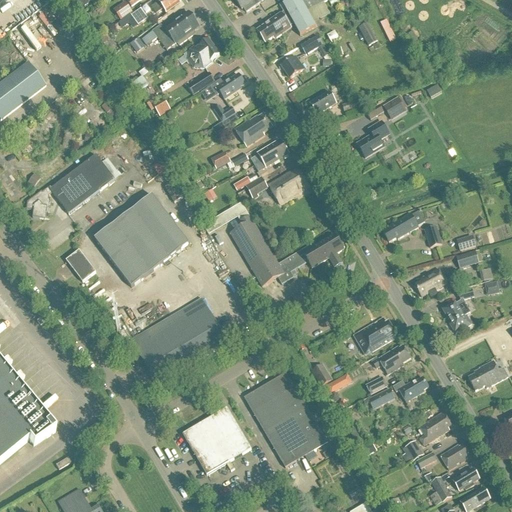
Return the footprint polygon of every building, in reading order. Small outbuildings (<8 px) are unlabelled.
[(0,0),(0,8),(11,0),(0,0)] [(90,0),(72,0),(80,12),(93,4),(90,0)] [(132,0),(128,3),(132,9),(144,0),(132,0)] [(163,0),(158,4),(159,5),(152,10),(157,16),(164,11),(166,14),(179,5),(179,4),(179,2),(178,0),(163,0)] [(234,0),(242,11),(243,11),(246,15),(261,5),(258,1),(257,0),(234,0)] [(283,15),(266,26),(265,27),(258,32),(266,45),(281,35),(282,37),(293,30),(290,27),(293,25),(300,39),(317,29),(308,14),(333,0),(295,0),(284,6),(289,16),(285,19),(283,15)] [(114,12),(121,22),(133,14),(125,4),(114,12)] [(138,27),(147,20),(141,11),(132,18),(138,27)] [(200,30),(194,22),(189,15),(165,32),(162,28),(153,34),(154,35),(144,42),(148,48),(158,41),(168,53),(186,40),(188,43),(196,37),(194,34),(200,30)] [(387,22),(381,25),(385,35),(392,32),(387,22)] [(368,25),(358,30),(369,49),(378,43),(368,25)] [(339,42),(334,33),(327,38),(332,46),(339,42)] [(105,36),(100,40),(104,45),(109,42),(105,36)] [(306,58),(319,51),(324,60),(329,57),(324,48),(318,38),(301,48),(306,58)] [(130,46),(137,55),(146,49),(139,40),(130,46)] [(220,57),(209,42),(196,52),(194,49),(190,52),(188,62),(194,70),(204,71),(212,65),(211,63),(220,57)] [(305,71),(296,58),(282,68),(291,81),(305,71)] [(0,123),(46,89),(27,65),(0,85),(0,123)] [(215,84),(210,76),(188,89),(193,98),(215,84)] [(245,87),(239,77),(232,82),(231,80),(224,85),(221,81),(207,90),(212,98),(216,95),(218,97),(220,96),(225,102),(238,94),(238,91),(245,87)] [(340,77),(334,81),(338,88),(344,84),(340,77)] [(143,79),(132,86),(138,95),(148,88),(143,79)] [(441,86),(431,91),(434,98),(444,92),(441,86)] [(338,106),(331,94),(316,102),(316,103),(312,106),(315,112),(315,114),(316,117),(318,117),(323,115),(338,106)] [(383,109),(390,120),(405,112),(398,100),(383,109)] [(171,113),(165,102),(154,108),(160,119),(171,113)] [(345,115),(358,111),(356,104),(342,108),(345,115)] [(232,110),(224,114),(220,108),(214,112),(223,125),(231,119),(236,116),(232,110)] [(371,123),(384,116),(379,108),(366,116),(371,123)] [(273,130),(264,117),(259,120),(258,119),(250,124),(250,123),(236,132),(248,150),(265,138),(264,136),(273,130)] [(220,129),(214,133),(216,137),(228,130),(225,123),(218,127),(220,129)] [(389,138),(382,125),(369,132),(369,133),(373,138),(357,147),(365,161),(384,150),(380,143),(389,138)] [(9,136),(15,131),(11,126),(5,131),(9,136)] [(251,162),(254,168),(285,150),(281,143),(258,156),(258,158),(251,162)] [(285,150),(254,168),(257,173),(265,169),(266,171),(289,157),(285,150)] [(225,154),(211,162),(216,172),(230,165),(225,154)] [(234,170),(249,163),(246,157),(231,164),(234,170)] [(48,190),(53,196),(69,217),(115,183),(96,158),(54,190),(50,189),(48,190)] [(308,185),(300,172),(293,176),(292,174),(269,188),(280,207),(307,190),(305,187),(308,185)] [(36,177),(29,186),(35,190),(41,181),(36,177)] [(245,189),(252,185),(248,179),(234,188),(237,194),(245,189)] [(252,185),(245,189),(254,203),(259,199),(258,198),(269,192),(262,180),(259,181),(252,185)] [(174,205),(184,200),(175,184),(165,190),(174,205)] [(53,196),(48,190),(43,195),(42,194),(28,204),(27,212),(31,213),(32,212),(34,212),(33,220),(46,222),(48,210),(49,210),(51,202),(49,202),(49,198),(53,196)] [(205,197),(209,204),(217,200),(213,192),(205,197)] [(152,198),(95,242),(132,290),(189,247),(152,198)] [(334,270),(342,265),(336,257),(343,252),(343,251),(344,250),(341,244),(339,245),(334,238),(315,249),(313,246),(278,267),(241,205),(203,228),(209,237),(238,220),(243,229),(231,237),(262,290),(278,280),(282,287),(294,280),(293,279),(297,276),(295,273),(309,265),(312,271),(329,261),(334,270)] [(390,231),(383,235),(389,246),(397,242),(398,243),(418,231),(417,230),(411,219),(410,218),(390,230),(390,231)] [(437,229),(424,233),(430,252),(442,248),(437,229)] [(473,238),(457,243),(460,255),(476,250),(473,238)] [(96,275),(79,253),(66,263),(83,285),(96,275)] [(456,259),(460,272),(480,266),(476,254),(456,259)] [(493,269),(482,272),(484,282),(496,279),(493,269)] [(447,287),(439,273),(420,282),(422,285),(416,288),(422,300),(447,287)] [(497,284),(485,287),(487,298),(500,296),(497,284)] [(468,320),(466,317),(470,315),(466,307),(467,307),(464,302),(475,300),(472,292),(459,296),(461,303),(456,306),(455,305),(443,312),(451,326),(450,327),(455,335),(463,331),(463,332),(472,327),(468,320)] [(157,387),(228,345),(202,301),(131,343),(157,387)] [(365,358),(373,354),(398,339),(390,324),(387,326),(383,321),(353,339),(365,358)] [(118,322),(110,327),(113,332),(121,327),(118,322)] [(125,333),(120,336),(125,345),(130,341),(125,333)] [(21,356),(34,347),(31,343),(18,352),(21,356)] [(377,372),(383,368),(389,377),(400,369),(399,368),(411,360),(404,348),(400,350),(399,349),(379,361),(378,360),(372,364),(377,372)] [(29,367),(32,372),(46,361),(43,357),(29,367)] [(487,391),(508,380),(504,371),(499,374),(493,364),(479,371),(480,372),(474,375),(475,377),(468,381),(476,394),(486,389),(487,391)] [(0,466),(29,443),(33,449),(46,440),(46,441),(55,434),(17,388),(0,367),(0,466)] [(321,390),(333,383),(323,367),(311,373),(321,390)] [(328,445),(287,376),(246,401),(250,407),(249,408),(286,471),(328,445)] [(326,389),(327,391),(331,397),(343,391),(340,387),(350,381),(348,377),(326,389)] [(382,379),(366,388),(371,398),(387,389),(382,379)] [(396,395),(400,393),(407,406),(421,397),(420,395),(429,390),(424,381),(415,386),(414,385),(406,389),(403,384),(393,390),(396,395)] [(373,413),(395,402),(389,392),(368,403),(373,413)] [(251,452),(227,411),(183,437),(207,478),(251,452)] [(424,449),(430,445),(439,439),(438,437),(443,434),(444,436),(450,433),(448,430),(452,427),(444,415),(420,429),(425,438),(420,441),(424,449)] [(410,457),(404,461),(407,466),(413,463),(414,464),(424,458),(416,444),(406,450),(410,457)] [(372,445),(363,451),(368,459),(377,453),(372,445)] [(457,467),(462,464),(462,465),(472,459),(464,447),(461,449),(460,446),(441,458),(450,472),(458,468),(457,467)] [(421,472),(436,463),(433,456),(417,464),(421,472)] [(60,473),(72,465),(69,460),(56,467),(60,473)] [(480,480),(475,472),(468,476),(467,475),(454,483),(461,493),(471,487),(470,486),(480,480)] [(432,475),(424,479),(427,485),(435,481),(432,475)] [(441,480),(431,485),(443,505),(452,500),(441,480)] [(93,511),(91,511),(80,492),(59,505),(62,511),(101,511),(99,509),(93,511)] [(486,494),(485,492),(478,496),(477,494),(461,504),(466,511),(473,511),(482,507),(481,506),(490,500),(489,498),(489,496),(488,493),(486,494)]
